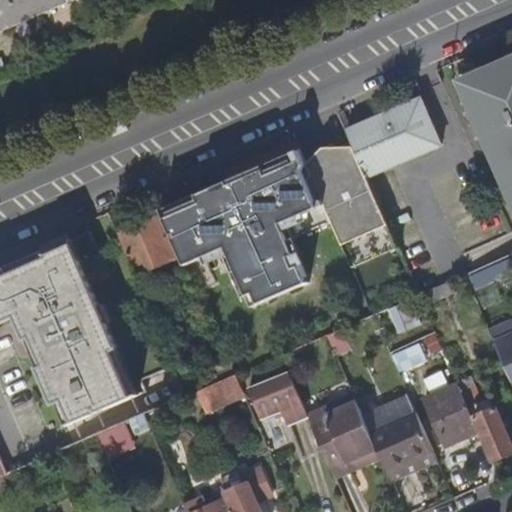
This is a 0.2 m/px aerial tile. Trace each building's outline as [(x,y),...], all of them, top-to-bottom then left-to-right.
[(0,0),(0,31),(68,0),(0,0)] [(487,71),(486,71),(466,80),(475,100),(480,112),(475,114),(493,153),(500,149),(511,178),(505,181),(511,196),(511,59),(511,60),(511,64),(511,66),(489,76),(487,71)] [(466,80),(486,71),(484,65),(459,77),(470,103),(475,100),(466,80)] [(422,99),(393,111),(414,158),(442,146),(422,99)] [(344,111),(339,114),(347,132),(352,130),(344,111)] [(352,130),(347,132),(355,151),(368,179),(414,158),(393,111),(378,118),(378,119),(381,126),(371,131),(367,123),(352,130)] [(381,126),(378,119),(367,123),(371,131),(381,126)] [(500,149),(493,153),(492,153),(504,181),(505,181),(511,178),(500,149)] [(323,172),(312,177),(323,202),(327,212),(353,269),(399,249),(368,179),(355,151),(341,157),(337,150),(332,150),(325,152),(320,156),(318,160),(319,163),(323,172)] [(307,166),(300,152),(266,168),(268,171),(233,187),(231,183),(209,193),(260,307),(310,285),(291,241),(332,223),(327,212),(323,202),(317,204),(316,202),(305,177),(304,175),(307,166)] [(319,163),(307,168),(312,177),(323,172),(319,163)] [(268,171),(266,168),(231,183),(233,187),(268,171)] [(312,177),(307,168),(305,177),(316,202),(317,204),(323,202),(312,177)] [(260,307),(209,193),(199,198),(164,213),(189,268),(229,250),(255,309),(260,307)] [(160,219),(122,236),(136,270),(158,261),(165,267),(173,263),(175,254),(160,219)] [(0,261),(0,324),(16,318),(62,430),(134,396),(88,284),(108,276),(87,224),(63,234),(42,244),(18,254),(0,261)] [(452,283),(420,297),(426,309),(456,295),(452,283)] [(404,304),(389,310),(395,325),(411,318),(404,304)] [(371,318),(345,330),(352,345),(358,342),(378,333),(371,318)] [(411,318),(395,325),(398,332),(414,325),(411,318)] [(361,348),(358,342),(352,345),(345,330),(328,337),(337,358),(361,348)] [(511,339),(498,346),(511,378),(511,339)] [(391,355),(396,366),(410,359),(406,348),(391,355)] [(236,377),(227,355),(197,370),(206,390),(236,377)] [(309,416),(290,374),(250,391),(263,421),(282,411),(289,427),(309,417),(309,416)] [(206,390),(195,395),(204,415),(245,397),(236,377),(206,390)] [(480,431),(463,393),(460,386),(426,401),(437,426),(442,424),(451,444),(480,431)] [(480,431),(494,463),(511,456),(511,443),(498,412),(487,416),(474,387),(463,393),(480,431)] [(382,456),(389,473),(434,452),(421,422),(417,414),(409,396),(364,416),(372,433),(378,448),(382,456)] [(309,416),(309,417),(335,477),(352,469),(349,461),(378,448),(372,433),(364,416),(358,403),(327,417),(324,409),(309,416)] [(111,458),(139,446),(128,420),(100,432),(111,458)] [(349,461),(352,469),(382,456),(378,448),(349,461)] [(389,473),(393,481),(439,462),(434,452),(389,473)] [(210,508),(200,511),(261,511),(248,483),(226,494),(228,500),(210,508)] [(185,504),(188,511),(200,511),(210,508),(204,495),(185,504)]
